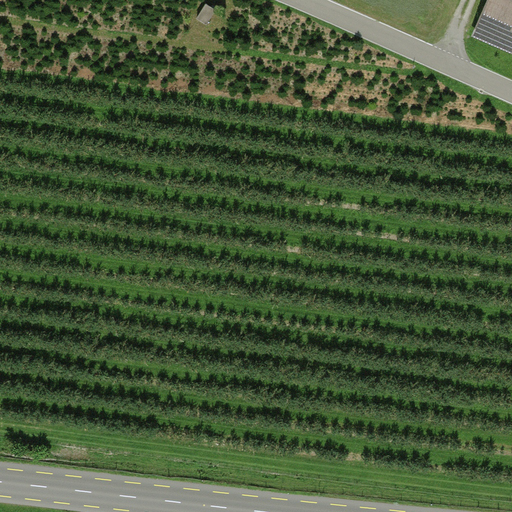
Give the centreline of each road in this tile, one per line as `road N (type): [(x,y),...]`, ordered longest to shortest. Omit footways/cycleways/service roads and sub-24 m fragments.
road 1 (primary): [(0,484),(245,511)]
road 2 (unclassified): [(296,0),(511,93)]
